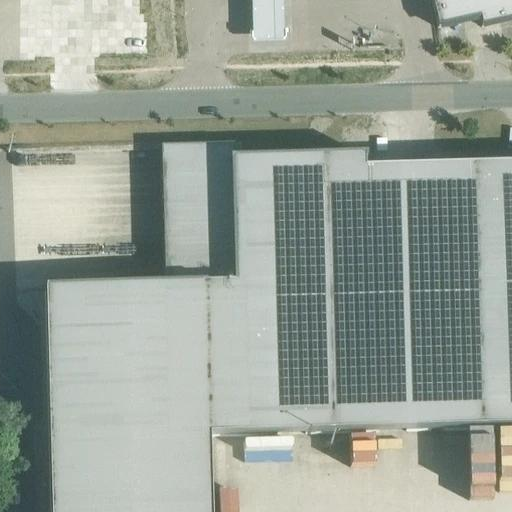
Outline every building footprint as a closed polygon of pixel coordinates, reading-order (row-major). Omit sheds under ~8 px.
[(281,0),(250,0),(251,4),(252,44),(283,43),(282,4),(281,0)] [(427,0),(434,29),(476,19),(478,19),(473,0),(427,0)] [(511,0),(473,0),(478,19),(476,19),(478,28),(511,20),(511,0)] [(211,511),(209,437),(511,428),(511,166),(364,171),(363,163),(365,163),(365,157),(359,157),(359,158),(235,162),(235,160),(233,161),(233,146),(160,148),(164,289),(49,291),(49,290),(44,290),(44,291),(43,291),(49,511),(211,511)] [(494,462),(493,441),(445,442),(446,463),(494,462)]
